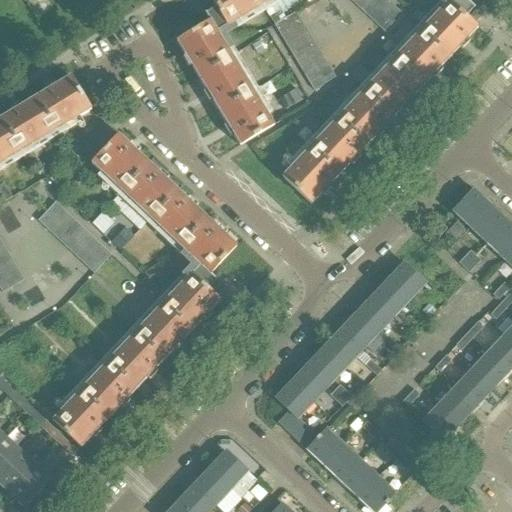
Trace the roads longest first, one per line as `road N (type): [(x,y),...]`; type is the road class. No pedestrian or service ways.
road 1 (residential): [(333,292),(139,114),(108,72)]
road 2 (residential): [(333,292),(465,153)]
road 3 (residential): [(223,413),(333,292)]
road 4 (residential): [(330,511),(223,413)]
road 5 (residential): [(123,511),(223,413)]
